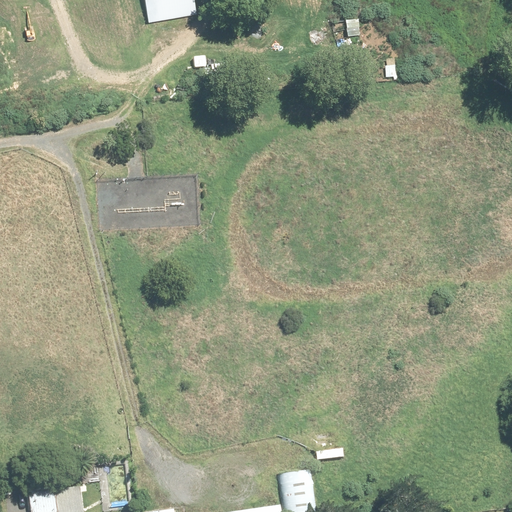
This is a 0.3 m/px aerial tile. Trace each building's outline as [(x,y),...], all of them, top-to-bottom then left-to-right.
[(190,0),(140,0),(145,23),(193,14),(190,0)] [(340,450),(313,453),(314,462),(341,459),(340,450)] [(133,468),(137,489),(147,487),(143,466),(133,468)] [(178,511),(176,500),(128,509),(128,511),(317,511),(311,476),(283,481),(288,510),(275,511),(178,511)] [(75,511),(71,491),(21,501),(23,511),(75,511)]
